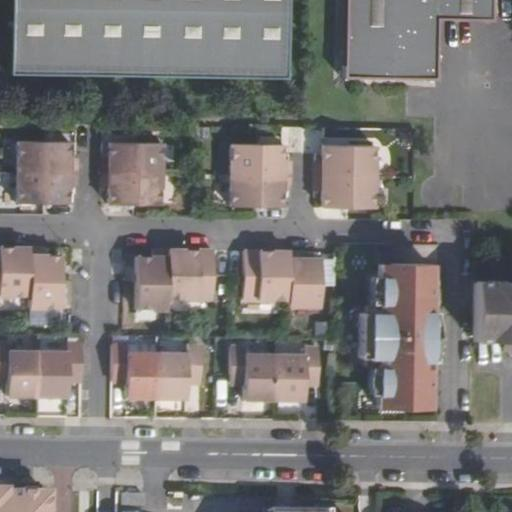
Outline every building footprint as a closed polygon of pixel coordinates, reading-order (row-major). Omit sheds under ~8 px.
[(8,0),(8,74),(286,77),(286,0),(8,0)] [(345,0),(346,77),(374,78),(436,80),(437,20),(491,21),(491,0),(345,0)] [(14,173),(74,174),(75,157),(67,157),(68,143),(15,141),(14,173)] [(107,158),(100,158),(100,174),(160,175),(161,142),(107,142),(107,158)] [(227,175),(288,176),(288,160),(281,160),(281,144),(228,143),(227,175)] [(313,177),(373,177),(374,145),(321,144),(320,160),(313,160),(313,177)] [(66,190),(74,190),(74,174),(14,173),(14,205),(51,205),(65,205),(66,205),(66,190)] [(160,175),(100,174),(99,190),(106,191),(107,206),(160,206),(160,175)] [(280,191),(288,192),(288,176),(227,175),(227,207),(280,208),(280,191)] [(372,209),(373,177),(313,177),(313,193),(319,192),(319,208),(372,209)] [(0,296),(27,297),(28,248),(0,248),(0,296)] [(44,256),(44,249),(28,248),(27,297),(27,309),(58,310),(60,256),(44,256)] [(165,310),(165,299),(167,250),(151,250),(151,257),(135,257),(134,310),(165,310)] [(212,300),(213,251),(167,250),(165,299),(212,300)] [(286,300),(288,252),(242,251),(240,300),(286,300)] [(304,259),(304,252),(288,252),(286,300),(286,312),(319,313),(320,260),(304,259)] [(428,309),(429,265),(376,264),(376,279),(376,315),(359,315),(355,315),(356,359),(359,359),(375,359),(374,395),(374,407),(428,408),(429,362),(428,309)] [(511,277),(474,278),(473,340),(500,340),(500,350),(509,350),(511,349),(511,277)] [(376,315),(376,279),(366,279),(364,285),(364,292),(364,300),(366,308),(359,308),(359,315),(376,315)] [(429,362),(434,362),(438,340),(435,340),(434,332),(438,332),(438,324),(435,310),(428,309),(429,362)] [(6,395),(35,395),(36,351),(35,351),(7,351),(7,345),(0,344),(0,372),(6,373),(6,381),(6,395)] [(36,351),(35,395),(67,395),(67,383),(67,373),(80,373),(81,344),(66,344),(66,352),(36,351)] [(124,397),(153,398),(155,353),(126,352),(126,345),(110,345),(110,373),(124,374),(124,384),(124,397)] [(155,353),(153,398),(185,398),(185,384),(186,374),(200,374),(200,347),(185,346),(185,353),(155,353)] [(242,400),(273,400),(273,355),(244,354),(245,347),(228,347),(228,375),(241,375),(241,384),(242,400)] [(273,355),(273,400),(303,401),(303,387),(303,377),(318,377),(318,349),(303,349),(303,356),(273,355)] [(369,395),(374,395),(375,359),(359,359),(360,365),(367,365),(364,373),(364,382),(365,388),(369,395)] [(67,383),(80,383),(80,373),(67,373),(67,383)] [(110,373),(110,383),(124,384),(124,374),(110,373)] [(186,374),(185,384),(201,384),(200,374),(186,374)] [(227,384),(241,384),(241,375),(228,375),(227,384)] [(303,377),(303,387),(318,386),(318,377),(303,377)] [(46,511),(47,496),(5,495),(5,492),(0,491),(0,511),(46,511)] [(142,496),(119,495),(119,507),(142,507),(142,496)]
